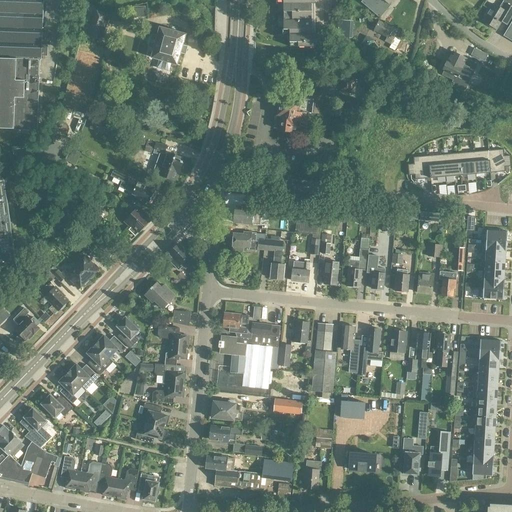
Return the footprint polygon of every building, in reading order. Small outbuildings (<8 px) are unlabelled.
[(43,3),(42,0),(0,0),(0,128),(14,129),(14,130),(37,131),(39,61),(41,61),(41,56),(47,56),(48,46),(46,46),(47,25),(54,26),(54,8),(47,8),(48,3),(43,3)] [(314,0),(283,0),(284,30),(290,30),(290,47),(318,47),(318,34),(315,34),(314,0)] [(365,0),(364,2),(381,16),(391,5),(389,4),(392,0),(365,0)] [(503,17),(509,20),(511,15),(511,0),(504,0),(499,8),(493,4),(487,14),(488,14),(483,22),(496,29),(503,17)] [(104,34),(108,25),(107,24),(110,18),(106,16),(97,11),(87,34),(96,38),(100,40),(103,33),(104,34)] [(373,31),(388,39),(393,29),(378,21),(373,31)] [(177,65),(186,34),(160,27),(152,58),(177,65)] [(475,49),(472,56),(478,59),(481,52),(475,49)] [(443,70),(444,70),(442,75),(453,80),(452,82),(454,83),(453,86),(464,91),(472,74),(467,72),(468,70),(473,73),(477,64),(466,59),(467,59),(452,52),(447,62),(444,63),(442,68),(443,70)] [(351,88),(355,89),(357,80),(340,77),(338,85),(342,86),(341,91),(350,93),(351,88)] [(281,120),(275,119),(274,128),(280,129),(280,130),(281,130),(281,131),(283,133),(286,133),(289,131),(291,131),(291,129),(294,130),(294,131),(303,132),(305,114),(304,114),(304,112),(319,114),(321,94),(302,92),(301,101),(296,100),(296,96),(288,95),(288,96),(280,95),(280,100),(278,115),(281,116),(281,120)] [(90,129),(113,137),(117,125),(94,117),(90,129)] [(166,146),(147,142),(145,151),(164,155),(165,152),(166,146)] [(13,150),(13,156),(42,162),(41,148),(13,150)] [(491,173),(505,172),(505,173),(508,175),(510,171),(510,167),(511,167),(511,156),(505,156),(504,150),(489,151),(491,173)] [(491,173),(489,151),(474,152),(476,175),(491,173)] [(474,152),(459,154),(461,176),(476,175),(474,152)] [(174,181),(177,174),(178,174),(183,161),(182,160),(182,159),(168,153),(164,165),(161,164),(158,172),(164,174),(163,177),(174,181)] [(461,176),(459,154),(444,155),(446,177),(461,176)] [(430,178),(446,177),(444,155),(429,156),(430,178)] [(430,178),(429,156),(413,158),(414,164),(408,165),(409,176),(411,176),(411,180),(414,183),(416,181),(416,180),(430,178)] [(148,192),(150,188),(130,178),(114,171),(111,177),(127,185),(124,190),(150,203),(151,200),(152,201),(153,197),(152,197),(154,194),(148,192)] [(2,187),(5,186),(5,181),(0,181),(0,267),(7,267),(8,272),(17,270),(17,265),(14,265),(2,187)] [(97,184),(88,197),(95,202),(104,189),(97,184)] [(76,187),(72,192),(80,200),(85,195),(76,187)] [(323,204),(301,202),(300,210),(316,212),(316,215),(298,213),(296,213),(294,232),(320,235),(322,216),(323,204)] [(136,206),(131,210),(134,213),(125,222),(131,227),(129,230),(135,236),(151,220),(138,208),(136,206)] [(235,209),(234,223),(261,226),(263,209),(253,208),(253,210),(235,208),(235,209)] [(441,214),(421,212),(420,221),(440,223),(441,214)] [(392,233),(394,216),(383,215),(381,232),(392,233)] [(482,241),(506,242),(507,232),(483,230),(482,241)] [(243,247),(249,248),(249,250),(257,251),(258,242),(256,242),(256,234),(251,233),(244,232),(244,234),(234,233),(234,239),(232,241),(232,244),(233,245),(233,247),(234,247),(233,252),(233,253),(239,253),(243,254),(243,247)] [(321,234),(321,243),(323,244),(330,244),(331,235),(321,234)] [(266,240),(265,250),(275,251),(273,264),(272,264),(271,279),(283,280),(284,265),(281,265),(283,242),(278,241),(278,237),(271,237),(270,240),(266,240)] [(361,238),(359,261),(359,262),(359,267),(367,268),(367,262),(369,239),(361,238)] [(312,239),(310,255),(318,256),(320,240),(312,239)] [(482,241),(481,250),(506,252),(506,242),(482,241)] [(88,255),(92,251),(84,244),(80,248),(88,255)] [(329,254),(330,244),(323,244),(322,254),(329,254)] [(440,257),(441,245),(429,244),(428,256),(440,257)] [(179,270),(183,266),(186,269),(194,261),(189,257),(190,256),(184,249),(183,250),(178,245),(170,253),(173,257),(169,261),(179,270)] [(454,248),(453,272),(462,272),(464,249),(454,248)] [(505,261),(506,252),(481,250),(481,260),(486,260),(505,261)] [(82,261),(76,266),(89,279),(99,269),(86,256),(86,257),(82,253),(78,257),(82,261)] [(402,264),(403,255),(393,254),(392,263),(402,264)] [(368,256),(367,262),(367,268),(367,271),(366,274),(373,274),(371,288),(383,289),(385,274),(385,269),(377,268),(377,263),(378,257),(368,256)] [(485,269),(504,271),(505,261),(486,260),(485,269)] [(325,276),(325,284),(336,285),(338,262),(326,261),(325,267),(324,267),(323,276),(325,276)] [(349,269),(348,269),(346,286),(360,287),(362,271),(362,270),(358,270),(359,267),(359,262),(359,261),(349,261),(349,269)] [(292,281),(308,282),(309,271),(309,263),(303,262),(302,270),(293,269),(292,281)] [(61,282),(65,277),(54,266),(50,271),(61,282)] [(71,272),(67,268),(63,271),(67,275),(66,276),(79,288),(89,279),(76,266),(71,272)] [(407,270),(397,269),(397,274),(396,274),(395,290),(408,292),(409,275),(407,275),(407,270)] [(485,269),(484,279),(504,280),(504,271),(485,269)] [(55,277),(47,270),(43,274),(50,282),(55,277)] [(189,281),(181,273),(177,277),(185,285),(189,281)] [(433,275),(419,273),(418,293),(431,294),(433,275)] [(441,295),(454,296),(454,288),(455,289),(456,280),(455,280),(455,275),(445,274),(445,279),(442,279),(441,295)] [(484,289),(503,290),(504,280),(484,279),(484,288),(484,289)] [(68,301),(64,297),(65,296),(56,287),(55,288),(51,284),(48,287),(47,286),(40,292),(53,306),(49,309),(54,314),(58,310),(58,311),(68,301)] [(146,292),(147,293),(146,295),(153,302),(155,300),(163,309),(175,296),(164,285),(162,288),(157,284),(153,287),(152,287),(151,289),(150,288),(146,292)] [(503,300),(503,290),(484,289),(484,288),(479,288),(479,298),(503,300)] [(29,339),(32,336),(32,334),(33,332),(34,333),(38,329),(36,326),(39,323),(34,318),(30,321),(26,316),(29,313),(24,308),(14,319),(20,325),(15,330),(20,334),(16,338),(22,343),(26,339),(29,339)] [(172,322),(189,326),(191,313),(174,310),(172,322)] [(248,328),(249,316),(241,315),(232,314),(231,314),(225,313),(223,327),(230,327),(229,332),(236,333),(239,333),(240,327),(248,328)] [(134,336),(139,331),(138,329),(140,328),(135,324),(133,325),(126,318),(125,319),(122,319),(119,322),(119,325),(117,327),(125,334),(120,339),(130,349),(139,340),(134,336)] [(296,321),(294,342),(307,343),(309,323),(296,321)] [(251,339),(238,337),(224,336),(222,354),(232,355),(230,373),(243,374),(242,386),(268,389),(270,369),(278,370),(280,348),(278,347),(280,326),(252,324),(251,334),(251,339)] [(318,324),(315,353),(315,359),(312,391),(332,393),(335,361),(336,353),(330,353),(333,325),(318,324)] [(343,328),(341,349),(354,350),(355,327),(343,326),(343,328)] [(170,341),(169,346),(186,348),(186,345),(188,345),(189,336),(181,335),(179,334),(180,328),(158,327),(158,335),(161,338),(168,339),(170,341)] [(239,333),(236,333),(238,337),(251,339),(251,334),(247,333),(248,328),(240,327),(239,333)] [(370,359),(382,360),(383,353),(377,352),(378,344),(379,344),(380,329),(369,328),(368,343),(371,344),(370,359)] [(404,361),(405,353),(406,332),(399,331),(399,330),(394,330),(392,330),(391,338),(390,346),(390,352),(389,359),(404,361)] [(430,334),(424,333),(423,332),(420,332),(418,333),(417,333),(415,349),(423,349),(422,358),(423,358),(427,358),(428,351),(428,350),(430,334)] [(98,343),(96,345),(109,358),(118,349),(122,353),(127,348),(114,336),(109,341),(102,334),(96,341),(98,343)] [(441,334),(440,335),(438,335),(436,351),(438,351),(437,366),(448,367),(447,375),(449,375),(455,376),(457,356),(457,352),(450,351),(451,344),(449,343),(450,336),(444,335),(443,334),(441,334)] [(480,350),(500,351),(500,341),(481,340),(480,349),(480,350)] [(90,365),(100,375),(114,362),(109,358),(96,345),(94,347),(92,345),(86,352),(93,358),(95,360),(90,365)] [(282,345),(279,365),(289,367),(292,346),(282,345)] [(186,351),(186,348),(169,346),(169,351),(167,353),(166,353),(165,365),(176,366),(177,361),(179,359),(187,360),(188,351),(186,351)] [(366,363),(367,346),(361,346),(360,353),(360,362),(360,363),(359,375),(365,376),(366,363)] [(475,360),(480,360),(480,359),(499,361),(500,351),(480,350),(480,349),(475,349),(475,360)] [(427,358),(423,358),(421,369),(423,369),(421,402),(429,403),(433,351),(428,351),(427,358)] [(407,372),(416,372),(417,360),(408,359),(407,372)] [(479,369),(498,370),(499,361),(480,359),(480,360),(479,369)] [(68,370),(70,371),(68,373),(81,386),(86,391),(99,377),(86,365),(81,370),(75,363),(68,370)] [(166,384),(183,385),(183,383),(185,383),(186,374),(177,373),(176,371),(176,366),(165,365),(155,364),(155,365),(141,364),(140,371),(155,372),(154,373),(157,376),(165,377),(166,379),(166,384)] [(347,376),(356,375),(355,367),(346,368),(347,376)] [(498,370),(479,369),(479,379),(498,380),(498,370)] [(335,393),(347,393),(347,388),(340,388),(340,370),(335,370),(335,393)] [(64,374),(58,380),(65,387),(60,392),(73,404),(77,399),(73,395),(81,386),(68,373),(66,375),(64,374)] [(497,389),(498,380),(479,379),(478,388),(497,389)] [(183,388),(183,385),(166,384),(166,389),(163,391),(156,390),(153,393),(152,402),(173,403),(174,398),(175,397),(184,398),(184,388),(183,388)] [(404,385),(397,384),(396,394),(403,395),(404,385)] [(478,388),(473,387),(473,397),(497,399),(497,389),(478,388)] [(53,418),(54,416),(55,417),(60,412),(64,416),(73,408),(63,398),(58,403),(50,395),(49,397),(46,397),(43,400),(43,403),(42,404),(49,412),(48,413),(53,418)] [(477,407),(496,408),(497,399),(473,397),(473,398),(475,398),(474,408),(477,408),(477,407)] [(291,413),(301,414),(302,402),(292,401),(285,400),(276,399),(275,409),(275,411),(291,413)] [(212,418),(234,420),(241,421),(242,413),(239,412),(240,406),(235,406),(236,404),(235,404),(235,403),(234,401),(229,401),(228,402),(228,404),(214,402),(212,418)] [(341,417),(364,419),(365,403),(342,401),(341,417)] [(148,416),(146,423),(164,428),(165,425),(167,426),(169,417),(160,414),(162,408),(145,403),(142,415),(148,416)] [(244,405),(243,418),(264,419),(264,405),(244,405)] [(477,407),(477,408),(476,417),(496,418),(496,408),(477,407)] [(22,435),(32,442),(40,448),(51,436),(42,427),(46,422),(45,421),(47,419),(42,415),(41,416),(33,409),(32,410),(29,410),(26,413),(26,416),(24,418),(32,425),(22,435)] [(496,418),(476,417),(476,426),(495,428),(496,418)] [(163,430),(164,428),(146,423),(144,429),(138,428),(135,440),(152,444),(154,437),(163,440),(166,431),(163,430)] [(427,425),(419,425),(418,439),(426,439),(427,425)] [(9,455),(12,458),(24,446),(21,442),(15,436),(15,434),(13,432),(11,432),(10,432),(9,432),(4,426),(0,430),(0,447),(8,455),(9,456),(9,455)] [(228,443),(235,444),(236,435),(242,435),(242,429),(211,426),(209,440),(220,441),(220,443),(228,443)] [(495,428),(476,426),(475,436),(494,437),(495,428)] [(270,429),(260,430),(262,440),(271,439),(270,429)] [(321,442),(321,448),(330,449),(331,436),(332,431),(317,430),(317,435),(316,441),(321,442)] [(430,454),(429,476),(441,477),(441,471),(442,460),(448,461),(450,435),(451,435),(451,433),(450,433),(441,433),(439,454),(430,454)] [(494,437),(475,436),(475,446),(494,447),(494,437)] [(0,477),(1,477),(16,481),(29,483),(32,473),(46,478),(51,462),(56,463),(58,457),(47,453),(40,448),(32,442),(27,448),(21,466),(12,458),(9,455),(9,456),(8,455),(5,458),(1,455),(0,456),(0,477)] [(98,445),(95,456),(102,457),(104,447),(98,445)] [(245,453),(261,455),(262,447),(246,446),(245,453)] [(474,455),(493,456),(494,447),(475,446),(474,455)] [(415,454),(406,453),(404,474),(418,475),(420,455),(422,455),(423,447),(415,447),(415,454)] [(351,454),(350,470),(374,472),(375,455),(351,454)] [(474,455),(473,465),(493,466),(493,456),(474,455)] [(81,472),(76,471),(74,469),(76,462),(73,458),(65,456),(61,477),(66,479),(67,480),(65,489),(74,490),(75,489),(77,489),(81,472)] [(206,468),(217,470),(233,471),(235,459),(227,458),(217,457),(217,458),(207,457),(206,468)] [(215,487),(260,492),(262,478),(292,482),(294,464),(264,460),(262,474),(255,473),(233,471),(217,470),(215,487)] [(306,469),(304,488),(317,489),(319,471),(321,471),(322,462),(307,461),(306,469)] [(92,483),(98,484),(102,463),(93,462),(90,464),(88,472),(86,473),(81,472),(77,489),(80,490),(80,491),(89,493),(91,485),(92,483)] [(112,496),(115,496),(118,479),(113,478),(111,476),(113,469),(110,465),(102,463),(98,484),(103,486),(104,487),(103,496),(112,497),(112,496)] [(492,476),(493,466),(473,465),(473,475),(492,476)] [(118,479),(115,496),(117,497),(117,498),(126,500),(128,492),(129,491),(135,492),(139,471),(130,469),(127,471),(125,479),(123,480),(118,479)] [(153,501),(155,502),(157,492),(159,492),(160,486),(158,485),(159,483),(152,482),(153,476),(141,474),(138,488),(145,489),(143,500),(145,500),(147,502),(151,503),(153,501)] [(292,485),(279,484),(277,498),(290,499),(292,485)]
